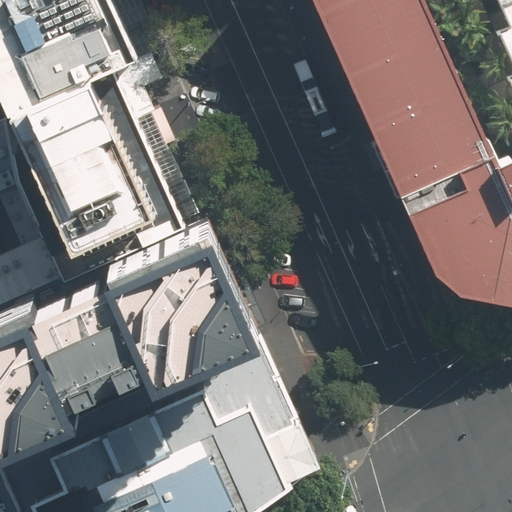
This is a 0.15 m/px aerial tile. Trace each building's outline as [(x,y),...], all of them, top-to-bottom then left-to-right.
[(0,0),(0,115),(137,56),(111,0),(0,0)] [(319,0),(437,268),(461,286),(511,299),(511,150),(491,157),(422,0),(319,0)] [(511,87),(511,0),(496,0),(508,23),(495,29),(511,64),(511,75),(507,77),(511,87)] [(54,245),(67,275),(211,218),(137,56),(0,115),(0,122),(3,129),(9,142),(14,156),(20,168),(32,195),(43,220),(54,245)] [(0,304),(26,293),(35,290),(67,275),(54,245),(43,220),(32,195),(20,168),(14,156),(9,142),(3,129),(0,122),(0,304)] [(0,442),(259,326),(211,218),(67,275),(35,290),(26,293),(0,304),(0,442)] [(0,502),(2,507),(4,511),(241,511),(276,488),(309,463),(255,331),(0,452),(0,502)]
